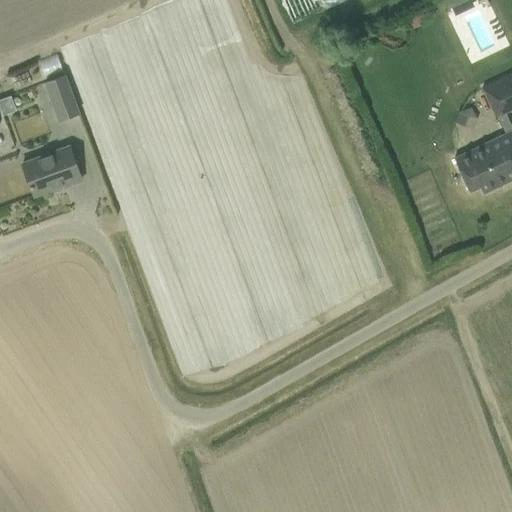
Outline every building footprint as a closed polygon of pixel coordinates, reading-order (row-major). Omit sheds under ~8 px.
[(411,28),(425,21),(420,12),(407,18),(411,28)] [(49,64),(53,78),(69,74),(66,60),(49,64)] [(480,186),(483,193),(511,179),(511,128),(504,113),(511,108),(511,73),(482,88),(496,117),(496,116),(505,134),(454,159),(469,191),(480,186)] [(58,121),(78,114),(64,76),(44,83),(58,121)] [(10,96),(0,99),(0,108),(2,115),(15,110),(10,96)] [(22,164),(26,177),(34,196),(62,186),(62,187),(82,181),(74,162),(69,147),(22,164)]
